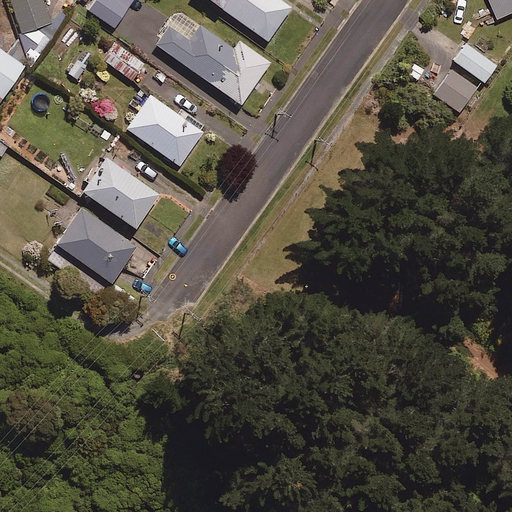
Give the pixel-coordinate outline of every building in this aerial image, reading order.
[(49,24),(40,0),(7,0),(20,34),(49,24)] [(130,0),(92,0),(85,11),(112,28),(130,0)] [(288,9),(275,0),(204,0),(265,42),(288,9)] [(511,0),(489,0),(497,17),(511,10),(511,0)] [(231,51),(175,11),(151,45),(238,106),(267,64),(237,42),(231,51)] [(142,65),(113,43),(101,59),(130,81),(142,65)] [(493,67),(465,45),(452,62),(481,83),(493,67)] [(0,98),(23,68),(0,50),(0,98)] [(78,53),(64,72),(75,80),(89,61),(78,53)] [(474,88),(450,70),(432,96),(457,113),(474,88)] [(200,133),(148,96),(124,130),(176,167),(200,133)] [(155,197),(103,159),(79,193),(131,230),(155,197)] [(133,248),(79,210),(53,246),(108,284),(133,248)]
